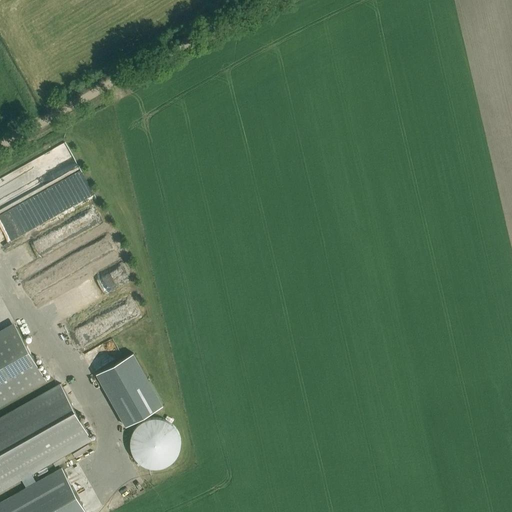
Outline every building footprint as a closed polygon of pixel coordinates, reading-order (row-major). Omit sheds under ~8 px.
[(72,169),(79,165),(71,151),(77,149),(71,138),(59,145),(72,169)] [(0,239),(1,242),(94,198),(81,170),(0,209),(0,239)] [(0,406),(47,381),(14,322),(0,330),(0,406)] [(94,372),(124,425),(161,404),(132,351),(94,372)] [(61,384),(0,418),(0,491),(92,440),(61,384)] [(169,465),(170,465),(172,463),(173,462),(175,461),(176,459),(177,457),(178,456),(179,454),(180,452),(180,450),(181,448),(181,446),(181,444),(181,442),(181,440),(181,438),(180,436),(179,434),(179,433),(178,431),(177,429),(175,428),(174,426),(172,425),(171,423),(169,422),(168,421),(166,420),(164,420),(162,419),(160,419),(158,419),(156,419),(154,419),(152,419),(150,419),(148,420),(146,421),(144,421),(143,422),(141,424),(139,425),(138,426),(137,428),(135,429),(134,431),(133,433),(133,435),(132,436),(131,438),(131,440),(131,442),(131,444),(131,446),(131,448),(132,450),(132,452),(133,454),(134,456),(135,458),(136,459),(137,461),(139,462),(140,463),(142,465),(144,466),(145,467),(147,467),(149,468),(151,468),(153,469),(155,469),(157,469),(159,469),(161,468),(163,468),(165,467),(167,466),(169,465)] [(85,511),(61,469),(0,502),(0,511),(85,511)]
